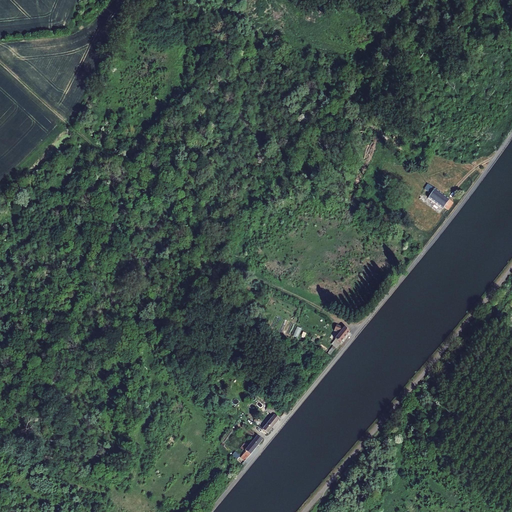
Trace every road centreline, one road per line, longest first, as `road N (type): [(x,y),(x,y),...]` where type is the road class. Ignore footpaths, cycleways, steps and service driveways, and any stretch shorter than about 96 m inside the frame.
road 1 (track): [(93,149),(0,66)]
road 2 (track): [(361,328),(251,274)]
